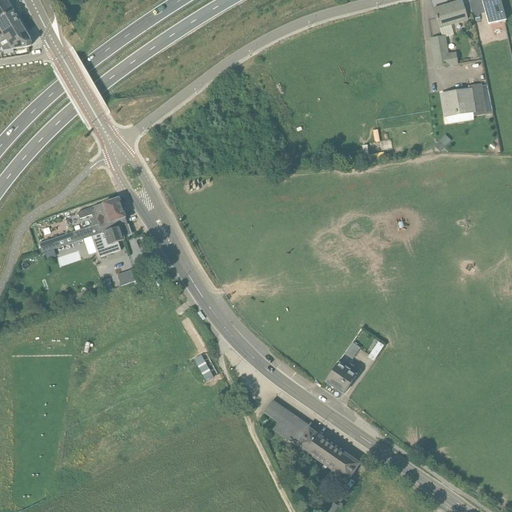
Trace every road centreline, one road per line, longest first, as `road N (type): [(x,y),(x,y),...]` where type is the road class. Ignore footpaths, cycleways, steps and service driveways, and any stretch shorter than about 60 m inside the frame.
road 1 (secondary): [(155,218),(213,314),(250,356),(467,511)]
road 2 (residential): [(114,149),(262,40),(378,0)]
road 3 (trunk): [(0,185),(89,91),(224,0)]
road 4 (trunk): [(176,0),(46,95),(0,145)]
road 5 (secondary): [(31,0),(114,149)]
